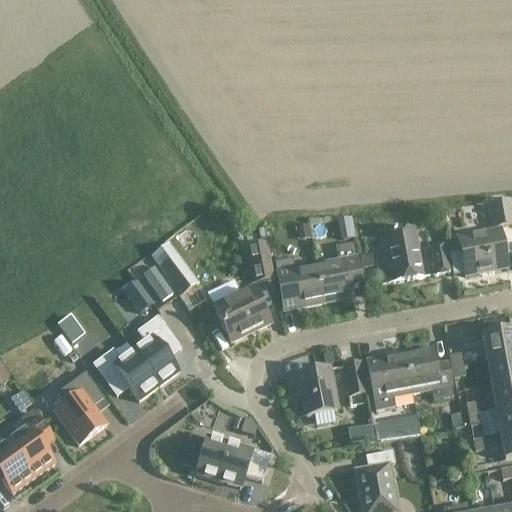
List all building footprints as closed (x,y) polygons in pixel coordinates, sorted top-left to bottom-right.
[(491,228),(511,224),(511,219),(509,203),(488,206),(491,228)] [(380,286),(421,278),(412,229),(384,234),(387,250),(374,252),(380,286)] [(479,272),(505,267),(498,230),(456,238),(463,278),(479,275),(479,272)] [(315,266),(322,305),(350,299),(347,284),(359,281),(351,244),(334,247),(337,261),(315,266)] [(197,284),(167,245),(150,258),(180,297),(197,284)] [(253,283),(270,280),(264,245),(247,248),(253,283)] [(434,276),(448,273),(443,245),(429,248),(434,276)] [(322,305),(315,266),(292,270),(290,260),(273,263),(280,296),(291,293),(295,310),(322,305)] [(153,269),(143,276),(161,303),(171,296),(153,269)] [(230,344),(269,324),(251,288),(239,294),(232,279),(205,292),(212,307),(230,344)] [(144,344),(131,353),(158,389),(178,374),(163,353),(175,345),(156,319),(137,334),(144,344)] [(484,362),(511,356),(511,338),(511,331),(480,337),(484,362)] [(404,355),(412,394),(430,391),(432,401),(451,397),(445,364),(433,367),(430,350),(404,355)] [(112,352),(92,367),(110,392),(123,383),(138,403),(158,389),(131,353),(119,362),(112,352)] [(412,394),(404,355),(376,360),(379,377),(368,379),(374,412),(394,408),(392,398),(412,394)] [(447,357),(449,369),(461,366),(459,355),(447,357)] [(489,387),(511,382),(511,356),(484,362),(489,387)] [(0,363),(0,385),(11,378),(0,363)] [(349,395),(364,393),(359,364),(344,367),(349,395)] [(463,378),(461,366),(449,369),(452,380),(463,378)] [(304,417),(336,411),(328,370),(290,377),(292,392),(299,390),(304,417)] [(52,414),(77,448),(106,427),(92,409),(103,401),(84,375),(56,396),(63,406),(52,414)] [(511,382),(489,387),(493,411),(511,407),(511,382)] [(464,405),(466,417),(478,415),(476,403),(464,405)] [(498,436),(511,433),(511,407),(493,411),(498,436)] [(25,428),(4,443),(32,481),(53,466),(35,441),(45,434),(31,414),(21,422),(25,428)] [(480,426),(478,415),(466,417),(468,428),(480,426)] [(368,428),(347,432),(349,445),(370,442),(368,428)] [(511,433),(498,436),(503,462),(511,460),(511,433)] [(194,476),(240,491),(243,479),(260,484),(269,458),(206,438),(194,476)] [(485,452),(483,440),(471,442),(473,454),(485,452)] [(32,481),(4,443),(0,445),(0,481),(11,497),(32,481)] [(396,511),(388,465),(394,464),(392,451),(365,457),(367,468),(353,471),(360,511),(396,511)] [(501,482),(511,480),(511,477),(510,468),(499,471),(501,482)] [(473,475),(461,478),(463,490),(475,488),(473,475)] [(463,490),(461,478),(449,480),(451,492),(463,490)]
